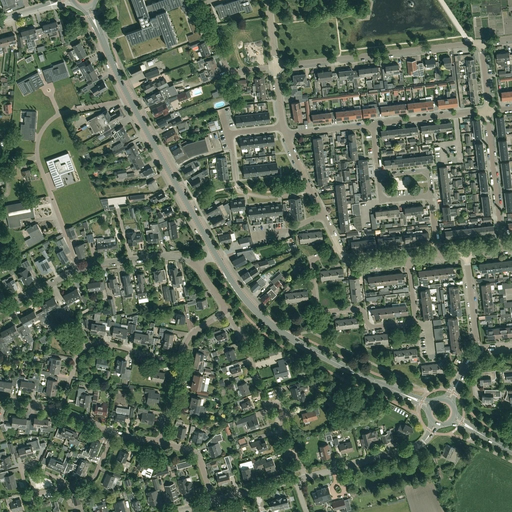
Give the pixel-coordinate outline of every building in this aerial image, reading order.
[(4,0),(7,5),(2,7),(4,11),(11,8),(9,5),(16,2),(15,0),(4,0)] [(160,0),(146,5),(144,0),(132,0),(142,27),(126,33),(127,38),(129,37),(131,43),(162,32),(167,47),(172,45),(171,43),(177,41),(166,10),(180,4),(182,11),(184,10),(186,15),(190,13),(191,14),(194,13),(191,7),(189,1),(190,1),(189,0),(160,0)] [(234,0),(235,0),(223,5),(222,3),(214,6),(215,9),(217,8),(220,17),(244,8),(245,11),(252,9),(249,0),(234,0)] [(50,23),(54,40),(57,39),(56,36),(57,36),(56,33),(55,30),(59,29),(57,21),(50,23)] [(43,25),(45,33),(49,32),(50,35),(49,35),(51,41),(54,40),(50,23),(43,25)] [(28,30),(33,47),(36,46),(34,39),(38,38),(37,35),(35,28),(34,28),(34,27),(33,27),(31,28),(30,28),(31,29),(28,30)] [(33,47),(28,30),(25,30),(24,29),(22,30),(22,31),(21,32),(23,39),(26,38),(27,41),(26,41),(29,49),(33,48),(33,47)] [(10,44),(11,47),(13,46),(12,43),(17,42),(15,35),(8,37),(10,44)] [(5,45),(10,44),(8,37),(1,39),(4,48),(6,48),(5,45)] [(198,40),(188,44),(189,48),(192,47),(192,48),(198,46),(202,55),(209,52),(205,42),(200,43),(198,40)] [(72,54),(76,52),(83,48),(79,42),(73,45),(75,49),(71,51),(71,50),(68,52),(69,55),(72,54)] [(76,52),(72,54),(74,57),(78,55),(80,58),(86,54),(83,48),(76,52)] [(451,66),(450,57),(443,58),(444,66),(444,67),(445,68),(447,69),(448,69),(451,69),(452,80),(455,80),(454,66),(451,66)] [(208,69),(216,66),(213,58),(205,61),(208,69)] [(429,68),(436,67),(435,58),(431,59),(431,60),(425,60),(426,67),(429,67),(429,68)] [(417,70),(416,64),(416,61),(407,62),(408,75),(413,74),(413,76),(418,75),(418,70),(417,70)] [(43,70),(45,77),(51,75),(53,81),(58,79),(57,77),(68,73),(64,62),(64,63),(61,64),(61,65),(57,66),(58,68),(54,69),(54,68),(44,71),(43,70)] [(82,63),(77,65),(71,68),(73,71),(83,65),(82,63)] [(84,66),(85,69),(81,72),(82,75),(85,74),(94,69),(91,63),(84,66)] [(130,70),(130,72),(130,73),(132,73),(133,75),(142,71),(145,69),(146,68),(144,65),(142,64),(139,66),(139,65),(130,70)] [(392,72),(393,72),(392,65),(385,66),(385,68),(382,69),(383,79),(386,79),(389,75),(393,75),(392,72)] [(216,66),(208,69),(211,76),(219,73),(219,72),(219,70),(219,67),(217,67),(216,66)] [(371,67),(373,79),(375,79),(375,76),(378,76),(379,76),(379,75),(380,74),(380,72),(378,72),(378,67),(371,67)] [(144,73),(147,79),(160,74),(158,68),(144,73)] [(357,87),(356,78),(353,78),(353,77),(352,70),(352,69),(351,68),(348,69),(348,70),(345,70),(347,82),(354,82),(354,87),(357,87)] [(89,76),(91,79),(97,75),(94,69),(85,74),(82,75),(78,77),(80,80),(83,79),(89,76)] [(347,82),(345,70),(345,69),(342,69),(341,70),(341,71),(339,71),(339,77),(336,78),(337,87),(340,86),(340,83),(342,83),(343,82),(342,78),(346,78),(347,82)] [(325,80),(324,71),(317,72),(318,81),(321,80),(322,89),(323,89),(323,96),(327,95),(326,89),(326,85),(325,80)] [(38,72),(38,73),(29,78),(29,80),(22,83),(22,82),(19,84),(18,83),(24,95),(27,93),(27,92),(30,91),(31,92),(30,89),(33,87),(35,90),(35,89),(39,87),(36,82),(42,79),(38,72)] [(206,77),(204,72),(200,73),(202,80),(203,82),(209,80),(208,77),(206,77)] [(299,74),(300,84),(304,84),(304,87),(310,87),(310,80),(306,80),(306,76),(305,73),(301,74),(299,74)] [(300,84),(299,74),(297,75),(297,74),(293,75),(293,78),(294,85),(291,85),(292,96),(295,96),(295,99),(302,98),(301,95),(301,90),(297,91),(297,85),(300,84)] [(154,88),(157,86),(159,90),(168,85),(165,78),(152,84),(151,81),(143,85),(147,93),(155,88),(154,88)] [(107,88),(104,82),(98,86),(97,85),(91,89),(94,94),(99,90),(100,92),(107,88)] [(178,93),(174,84),(167,88),(167,86),(160,90),(159,92),(156,93),(156,92),(146,98),(150,106),(165,98),(178,93)] [(188,98),(186,91),(176,95),(179,101),(188,98)] [(265,91),(256,92),(252,92),(253,96),(256,96),(257,99),(266,98),(265,91)] [(456,97),(450,98),(449,98),(450,106),(457,105),(456,97)] [(168,105),(167,102),(165,103),(165,102),(152,109),(153,112),(153,114),(153,115),(155,116),(163,112),(164,114),(168,112),(167,110),(169,109),(167,105),(168,105)] [(368,104),(370,115),(376,115),(375,107),(377,107),(377,103),(368,104)] [(94,133),(99,130),(101,134),(102,133),(103,133),(114,126),(115,125),(114,122),(116,121),(116,120),(122,117),(125,116),(120,107),(117,108),(114,110),(115,112),(109,115),(107,110),(87,120),(92,129),(90,130),(91,133),(94,132),(94,133)] [(232,110),(227,111),(231,127),(236,126),(232,110)] [(34,128),(31,127),(32,122),(36,122),(37,117),(36,117),(37,112),(29,111),(29,112),(29,116),(25,116),(27,116),(26,121),(24,121),(25,121),(24,127),(22,127),(21,133),(23,133),(22,138),(27,138),(27,140),(28,140),(29,134),(34,134),(34,128)] [(268,112),(262,113),(263,123),(270,122),(269,116),(269,112),(268,112)] [(167,121),(172,118),(174,117),(173,113),(165,117),(157,121),(160,127),(168,123),(167,121)] [(211,131),(221,129),(218,119),(209,121),(211,131)] [(180,132),(186,130),(185,129),(189,128),(186,121),(177,124),(178,127),(180,132)] [(117,137),(126,131),(123,125),(116,129),(116,130),(114,131),(117,137)] [(115,129),(114,126),(103,133),(105,137),(112,133),(111,131),(115,129)] [(167,142),(175,137),(176,140),(179,138),(174,129),(163,134),(167,142)] [(126,131),(117,137),(115,138),(117,140),(119,139),(121,142),(130,138),(126,131)] [(344,141),(349,140),(356,139),(355,133),(348,134),(349,137),(345,138),(340,138),(340,135),(337,136),(337,141),(344,141)] [(171,151),(178,164),(191,156),(209,151),(212,150),(208,136),(186,142),(186,141),(180,143),(182,147),(180,148),(179,146),(171,151)] [(323,142),(322,142),(321,137),(316,138),(312,139),(313,145),(322,144),(323,144),(323,142)] [(241,149),(248,148),(247,138),(240,139),(240,145),(241,145),(241,149)] [(131,159),(139,155),(133,145),(126,149),(127,153),(126,153),(126,154),(129,160),(131,159)] [(114,156),(116,155),(125,150),(123,146),(114,151),(112,152),(114,156)] [(61,178),(59,172),(72,167),(69,158),(70,157),(68,153),(68,154),(58,157),(59,160),(47,164),(50,170),(51,170),(54,180),(61,178)] [(139,155),(131,159),(134,165),(131,167),(132,171),(144,164),(139,155)] [(200,165),(197,160),(192,161),(189,163),(191,165),(183,170),(186,176),(194,171),(193,169),(200,165)] [(23,177),(30,175),(30,174),(36,172),(34,163),(27,165),(29,169),(21,171),(23,177)] [(277,164),(276,163),(270,164),(271,174),(278,173),(277,167),(277,164)] [(146,178),(154,174),(151,167),(143,172),(140,174),(142,177),(145,175),(146,178)] [(193,188),(202,182),(200,178),(205,175),(203,171),(191,177),(193,180),(190,182),(193,188)] [(360,180),(369,179),(368,172),(360,173),(360,177),(357,177),(357,180),(360,180)] [(151,190),(158,186),(154,180),(148,183),(151,190)] [(157,197),(153,199),(155,203),(159,200),(159,201),(167,197),(164,191),(156,195),(157,197)] [(290,199),(291,206),(301,205),(300,198),(294,198),(294,199),(290,199)] [(232,211),(239,210),(237,200),(230,201),(232,211)] [(10,227),(20,225),(19,218),(34,216),(31,201),(5,206),(10,227)] [(215,214),(229,206),(229,202),(223,205),(222,204),(217,207),(215,202),(208,206),(209,207),(205,209),(208,215),(214,211),(215,214)] [(166,215),(174,211),(171,206),(164,210),(164,211),(162,213),(163,216),(166,215)] [(223,217),(230,213),(229,206),(215,214),(217,217),(211,220),(214,226),(218,223),(219,224),(225,221),(223,217)] [(417,206),(417,216),(418,219),(418,222),(424,221),(430,220),(429,216),(424,217),(424,218),(421,218),(421,213),(423,213),(423,206),(417,206)] [(159,223),(160,227),(168,226),(169,228),(168,228),(169,230),(168,230),(166,231),(164,231),(165,237),(169,236),(170,238),(177,237),(175,224),(174,220),(168,221),(168,220),(159,223)] [(151,230),(147,230),(147,233),(148,242),(159,241),(158,238),(163,237),(163,238),(158,222),(154,223),(155,229),(151,230)] [(29,245),(44,237),(36,224),(28,228),(32,237),(26,240),(29,245)] [(69,239),(76,236),(72,226),(66,228),(68,234),(69,239)] [(306,233),(307,242),(315,241),(314,232),(313,232),(314,232),(314,230),(312,230),(312,232),(306,232),(306,233)] [(135,234),(135,231),(126,233),(127,237),(128,237),(129,244),(137,243),(136,241),(142,240),(141,233),(135,234)] [(314,232),(315,241),(322,240),(321,231),(314,232),(313,232),(314,232)] [(307,242),(306,233),(306,232),(299,233),(300,243),(307,242)] [(356,241),(356,236),(355,232),(346,233),(347,237),(353,236),(353,240),(348,241),(349,245),(351,245),(351,249),(357,248),(356,241)] [(221,244),(232,241),(230,233),(219,236),(221,244)] [(241,247),(250,244),(248,236),(239,239),(241,247)] [(97,243),(98,251),(112,249),(111,247),(117,247),(116,241),(107,242),(107,238),(103,239),(103,237),(97,238),(97,243)] [(63,250),(68,248),(63,238),(56,241),(60,249),(56,251),(59,256),(62,263),(68,259),(63,250)] [(79,257),(85,255),(83,249),(86,248),(84,243),(75,246),(79,257)] [(238,258),(232,260),(236,266),(243,263),(244,264),(252,259),(252,258),(250,254),(252,253),(252,250),(252,249),(242,251),(243,255),(238,258)] [(42,274),(45,272),(51,269),(46,259),(36,264),(42,274)] [(267,259),(259,262),(260,265),(261,268),(269,265),(268,260),(267,259)] [(21,278),(24,283),(32,279),(31,276),(32,275),(30,272),(29,272),(28,270),(32,268),(28,260),(24,262),(27,268),(24,270),(18,273),(19,274),(18,274),(20,278),(21,278)] [(502,270),(509,269),(509,265),(508,265),(507,260),(500,261),(501,266),(502,266),(502,270)] [(495,271),(502,270),(502,266),(501,266),(500,261),(493,262),(494,266),(495,266),(495,271)] [(496,275),(495,271),(495,266),(494,266),(493,262),(486,263),(487,267),(488,267),(489,272),(492,271),(493,276),(496,275)] [(488,267),(487,267),(486,263),(480,263),(480,269),(481,269),(482,272),(486,272),(486,274),(486,275),(486,278),(484,278),(484,282),(490,281),(489,278),(489,272),(488,267)] [(170,268),(172,281),(179,280),(179,282),(182,282),(181,276),(182,276),(181,270),(177,271),(176,266),(172,267),(173,268),(170,268)] [(447,272),(448,276),(455,275),(454,271),(453,271),(453,266),(446,267),(446,272),(447,272)] [(441,277),(448,276),(447,272),(446,272),(446,267),(439,268),(439,273),(440,273),(441,277)] [(245,282),(259,272),(256,268),(249,273),(248,271),(241,275),(245,282)] [(335,269),(336,278),(343,277),(342,268),(335,269)] [(434,278),(441,277),(440,273),(439,273),(439,268),(432,269),(432,274),(433,273),(434,278)] [(160,270),(159,269),(156,270),(157,270),(153,271),(154,275),(153,276),(154,278),(155,278),(155,281),(162,280),(162,279),(165,278),(164,272),(161,273),(160,270)] [(328,279),(336,278),(335,269),(327,270),(328,279)] [(427,279),(434,278),(433,273),(432,274),(432,269),(425,270),(425,274),(426,274),(427,279)] [(321,280),(328,279),(327,270),(320,271),(321,280)] [(427,279),(426,274),(425,274),(425,270),(418,271),(418,276),(420,276),(420,280),(423,279),(424,285),(421,286),(421,288),(428,288),(427,279)] [(264,276),(266,280),(274,276),(272,272),(264,276)] [(397,278),(397,282),(397,285),(404,284),(404,281),(404,277),(403,277),(402,272),(395,273),(396,278),(397,278)] [(144,290),(143,288),(142,282),(145,281),(143,273),(137,274),(139,288),(140,290),(137,291),(138,299),(146,298),(145,293),(146,293),(145,289),(144,290)] [(390,283),(397,282),(397,278),(396,278),(395,273),(388,274),(389,279),(390,279),(390,283)] [(383,284),(390,283),(390,279),(389,279),(388,274),(381,275),(382,280),(383,280),(383,284)] [(128,275),(122,276),(124,290),(125,293),(133,292),(131,283),(130,283),(129,279),(130,279),(129,275),(128,276),(128,275)] [(376,285),(383,284),(383,280),(382,280),(381,275),(374,276),(375,280),(376,280),(376,285)] [(9,279),(3,283),(6,288),(9,287),(11,290),(18,287),(12,276),(8,278),(9,279)] [(369,285),(376,285),(376,280),(375,280),(374,276),(367,276),(368,283),(369,283),(369,285)] [(117,284),(116,277),(109,279),(110,282),(108,282),(109,289),(113,288),(114,295),(121,294),(119,284),(117,284)] [(259,289),(266,283),(260,277),(256,281),(250,286),(254,291),(258,288),(259,289)] [(350,286),(359,285),(359,278),(349,279),(350,286)] [(95,282),(87,283),(87,288),(88,287),(88,290),(96,289),(97,294),(102,293),(103,298),(107,297),(105,289),(101,289),(100,282),(100,280),(95,281),(95,282)] [(487,290),(492,290),(491,285),(494,285),(494,282),(491,282),(486,283),(487,284),(482,285),(483,292),(488,291),(487,290)] [(168,288),(168,285),(162,286),(165,301),(171,300),(168,288)] [(351,294),(360,293),(359,285),(350,286),(351,294)] [(454,294),(459,293),(458,286),(453,287),(453,286),(449,286),(450,293),(454,293),(454,294)] [(81,296),(80,296),(76,288),(69,292),(74,300),(78,297),(79,299),(80,300),(82,299),(85,304),(87,302),(85,295),(81,297),(81,296)] [(270,289),(261,298),(265,302),(270,297),(272,299),(277,294),(274,291),(271,288),(270,289)] [(426,296),(430,296),(430,292),(429,289),(425,289),(425,290),(420,291),(421,298),(426,297),(426,296)] [(488,297),(493,296),(492,290),(487,290),(488,291),(483,292),(484,299),(488,298),(488,297)] [(299,292),(300,301),(308,300),(307,291),(299,292)] [(69,302),(74,300),(69,292),(63,296),(67,303),(68,305),(70,304),(69,302)] [(293,302),(300,301),(299,292),(292,293),(293,302)] [(285,303),(293,302),(292,293),(284,293),(285,303)] [(360,293),(351,294),(352,301),(361,300),(360,293)] [(460,300),(459,293),(454,294),(454,293),(450,293),(451,300),(455,300),(455,301),(460,300)] [(427,303),(431,303),(430,296),(426,296),(426,297),(421,298),(422,305),(427,304),(427,303)] [(493,303),(493,296),(488,297),(488,298),(484,299),(484,306),(489,305),(489,304),(493,303)] [(54,297),(47,300),(49,303),(51,308),(55,306),(58,311),(59,312),(62,310),(64,314),(68,313),(64,306),(61,308),(58,302),(57,303),(54,297)] [(111,314),(116,313),(113,298),(108,299),(111,314)] [(44,311),(40,313),(43,318),(46,316),(49,314),(47,310),(51,308),(49,303),(47,300),(47,299),(43,301),(44,302),(40,304),(44,311)] [(201,307),(207,306),(205,299),(197,301),(197,299),(194,300),(197,310),(201,309),(201,307)] [(427,310),(432,310),(431,303),(427,303),(427,304),(422,305),(423,312),(428,311),(427,310)] [(489,305),(484,306),(485,313),(490,312),(490,311),(494,311),(494,307),(495,307),(496,306),(495,303),(493,303),(489,304),(489,305)] [(400,310),(401,315),(408,314),(408,309),(407,309),(406,305),(399,306),(400,310)] [(394,316),(401,315),(400,310),(399,306),(392,307),(393,311),(394,316)] [(380,317),(387,317),(387,312),(386,312),(385,307),(378,308),(379,313),(380,313),(380,317)] [(387,317),(394,316),(393,311),(392,307),(385,307),(386,312),(387,312),(387,317)] [(461,314),(461,307),(456,308),(456,307),(451,307),(452,314),(456,314),(456,315),(461,314)] [(373,318),(380,317),(380,313),(379,313),(378,308),(371,309),(372,314),(373,314),(373,318)] [(428,311),(423,312),(424,319),(429,318),(429,317),(433,317),(432,313),(434,313),(434,310),(432,310),(427,310),(428,311)] [(34,311),(27,314),(31,322),(33,325),(40,321),(39,318),(38,318),(36,315),(34,311)] [(91,323),(90,332),(97,333),(99,320),(100,314),(95,313),(93,320),(96,320),(95,324),(91,323)] [(27,314),(20,318),(24,324),(24,325),(24,326),(25,329),(29,327),(33,325),(31,322),(27,314)] [(184,323),(185,315),(175,314),(174,317),(176,317),(176,321),(184,323)] [(350,319),(351,328),(359,327),(358,318),(350,319)] [(344,329),(351,328),(350,319),(342,320),(344,329)] [(99,320),(97,333),(104,334),(104,331),(105,325),(102,325),(103,322),(103,321),(99,320)] [(336,330),(344,329),(342,320),(335,321),(336,330)] [(119,336),(120,327),(113,326),(114,322),(110,321),(108,332),(108,335),(112,336),(112,335),(119,336)] [(128,329),(120,327),(119,336),(126,337),(127,331),(131,332),(133,323),(129,323),(128,329)] [(486,328),(487,334),(488,334),(488,338),(496,337),(495,333),(494,333),(493,328),(494,328),(493,323),(488,324),(489,327),(486,328)] [(503,337),(509,336),(509,331),(508,331),(507,323),(507,327),(500,327),(501,332),(502,332),(503,337)] [(14,325),(8,328),(12,336),(13,338),(19,335),(19,333),(16,328),(14,325)] [(164,339),(172,341),(173,334),(167,333),(167,329),(160,327),(159,332),(159,335),(165,336),(164,339)] [(496,337),(503,337),(502,332),(501,332),(500,327),(494,328),(493,328),(494,333),(495,333),(496,337)] [(8,328),(1,332),(2,335),(3,336),(5,339),(5,340),(7,343),(10,342),(8,338),(12,336),(8,328)] [(29,332),(27,333),(26,330),(23,331),(26,338),(29,343),(33,340),(29,332)] [(142,334),(140,342),(147,343),(148,335),(152,335),(153,331),(148,330),(147,331),(147,332),(146,332),(145,334),(142,334)] [(218,342),(223,340),(224,341),(227,340),(227,339),(225,332),(219,334),(218,330),(204,336),(205,339),(216,336),(218,342)] [(140,342),(142,334),(135,332),(135,333),(133,341),(140,342)] [(373,345),(381,344),(380,334),(372,335),(373,345)] [(380,334),(381,344),(388,343),(387,334),(380,334)] [(366,345),(373,345),(372,335),(364,336),(366,345)] [(171,348),(172,341),(164,339),(163,346),(171,348)] [(1,342),(4,349),(5,349),(8,354),(11,353),(10,351),(4,341),(1,342)] [(213,356),(225,352),(224,348),(211,352),(213,356)] [(232,349),(225,352),(228,360),(235,357),(232,349)] [(408,350),(410,359),(417,358),(416,349),(408,350)] [(402,360),(410,359),(408,350),(401,351),(402,360)] [(394,360),(402,360),(401,351),(393,351),(394,360)] [(206,358),(207,354),(196,352),(194,359),(202,361),(203,358),(206,358)] [(105,370),(106,366),(107,366),(108,362),(108,360),(107,360),(107,357),(102,356),(102,357),(99,357),(97,356),(95,367),(97,367),(97,369),(105,370)] [(51,364),(59,366),(61,358),(52,357),(51,361),(47,360),(47,364),(51,364)] [(194,362),(193,361),(192,365),(193,365),(193,366),(198,367),(198,368),(199,368),(199,371),(210,373),(216,375),(215,371),(211,370),(211,369),(205,368),(205,367),(204,366),(204,361),(202,361),(194,359),(194,362)] [(276,377),(288,373),(286,364),(287,364),(286,359),(278,361),(279,366),(273,367),(276,377)] [(130,379),(132,370),(125,369),(126,361),(118,360),(116,371),(122,372),(121,378),(130,379)] [(436,364),(437,373),(445,372),(444,363),(436,364)] [(58,372),(59,366),(51,364),(50,371),(58,372)] [(234,368),(232,364),(222,368),(223,372),(230,369),(233,376),(242,372),(239,365),(234,368)] [(430,374),(437,373),(436,364),(429,365),(430,374)] [(422,375),(430,374),(429,365),(421,365),(422,375)] [(150,367),(148,367),(147,370),(150,370),(149,374),(152,375),(152,380),(163,382),(164,373),(159,372),(159,368),(150,367)] [(511,372),(510,373),(510,369),(503,370),(504,375),(507,374),(507,381),(509,381),(511,382),(511,372)] [(486,386),(489,384),(491,384),(491,383),(492,383),(491,380),(496,378),(495,370),(486,371),(486,376),(483,376),(483,378),(480,379),(480,385),(485,384),(486,386)] [(52,375),(48,375),(44,374),(43,378),(46,379),(45,385),(47,385),(47,386),(56,387),(57,380),(51,379),(52,375)] [(191,381),(201,383),(204,384),(206,378),(205,377),(194,374),(193,377),(192,377),(191,381)] [(25,377),(17,375),(17,376),(16,382),(20,383),(19,388),(26,389),(28,379),(25,379),(25,377)] [(16,386),(16,382),(17,376),(15,376),(14,379),(12,378),(12,382),(5,381),(3,390),(10,391),(11,385),(16,386)] [(33,391),(34,384),(39,384),(39,379),(28,377),(28,379),(26,389),(33,391)] [(242,394),(249,391),(246,382),(241,384),(240,380),(233,383),(235,388),(239,387),(240,389),(238,390),(237,391),(239,395),(240,396),(242,395),(242,394)] [(199,390),(201,383),(191,381),(190,385),(191,385),(191,388),(198,389),(199,390)] [(307,387),(306,381),(301,382),(295,383),(296,387),(291,388),(294,398),(299,397),(300,401),(306,399),(304,392),(301,393),(300,389),(303,389),(302,388),(307,387)] [(55,394),(56,387),(47,386),(46,389),(44,389),(43,392),(55,394)] [(92,402),(93,395),(89,394),(88,394),(88,393),(84,392),(85,389),(78,388),(77,396),(76,401),(80,401),(80,405),(87,406),(88,402),(92,402)] [(158,402),(159,394),(153,393),(153,390),(145,389),(145,392),(149,393),(147,404),(153,405),(154,401),(158,402)] [(489,390),(489,394),(486,394),(486,396),(482,396),(482,402),(487,402),(487,403),(491,402),(492,402),(493,396),(501,396),(501,390),(489,390)] [(190,403),(199,405),(201,398),(191,396),(190,403)] [(244,402),(243,398),(236,401),(237,405),(241,404),(243,410),(252,407),(250,400),(244,402)] [(106,409),(107,403),(103,403),(102,406),(96,405),(94,413),(105,414),(106,414),(107,414),(107,410),(106,409)] [(198,412),(199,405),(190,403),(189,410),(198,412)] [(304,421),(317,418),(316,414),(319,413),(317,406),(309,408),(310,411),(302,413),(304,421)] [(152,424),(154,415),(149,414),(149,413),(142,412),(143,408),(138,408),(137,413),(142,414),(141,421),(146,422),(145,423),(152,424)] [(124,422),(125,414),(116,412),(116,411),(113,411),(112,416),(115,417),(114,420),(124,422)] [(247,429),(255,426),(255,427),(256,428),(257,428),(258,427),(259,426),(258,425),(259,425),(256,418),(251,420),(250,415),(240,419),(240,418),(235,420),(238,426),(245,424),(247,429)] [(29,429),(29,426),(26,425),(26,418),(19,417),(18,426),(25,427),(25,433),(28,433),(29,432),(29,429)] [(40,426),(41,418),(34,417),(33,423),(30,423),(29,426),(29,429),(36,430),(36,426),(40,426)] [(50,431),(51,425),(47,425),(48,419),(41,418),(40,426),(40,429),(43,429),(43,431),(50,431)] [(184,438),(186,428),(182,427),(183,423),(176,421),(175,425),(178,426),(176,436),(184,438)] [(400,426),(397,432),(405,436),(406,432),(410,434),(413,428),(405,424),(404,427),(403,427),(400,426)] [(204,439),(208,436),(205,433),(203,432),(194,430),(195,426),(191,425),(189,432),(193,433),(192,440),(195,440),(195,441),(197,442),(198,441),(201,442),(201,438),(204,439)] [(57,430),(55,436),(61,439),(63,435),(66,437),(70,429),(67,428),(68,427),(64,426),(63,426),(61,432),(57,430)] [(70,429),(66,437),(70,438),(68,442),(75,445),(77,439),(74,437),(76,432),(70,429)] [(373,445),(372,441),(378,439),(376,430),(362,434),(364,439),(361,439),(363,448),(367,447),(367,448),(371,446),(371,445),(373,445)] [(90,445),(97,448),(100,442),(94,440),(96,436),(90,433),(88,437),(89,437),(88,439),(91,441),(90,445)] [(211,457),(222,453),(219,443),(218,441),(222,440),(220,433),(216,435),(217,438),(212,440),(214,445),(207,448),(211,457)] [(388,435),(387,433),(381,435),(383,444),(390,442),(390,441),(393,440),(391,434),(388,435)] [(340,445),(338,438),(334,439),(336,448),(340,447),(342,453),(348,451),(348,452),(353,451),(351,442),(340,445)] [(259,451),(262,452),(263,449),(267,448),(265,442),(261,444),(260,440),(251,443),(253,449),(258,448),(259,451)] [(25,447),(27,455),(34,453),(32,446),(33,445),(32,443),(28,444),(28,446),(25,447)] [(27,455),(25,447),(18,448),(17,444),(13,445),(15,452),(19,451),(20,457),(27,455)] [(322,459),(330,456),(329,453),(330,452),(328,444),(320,446),(321,451),(320,451),(322,459)] [(450,457),(454,448),(447,444),(442,454),(450,457)] [(94,455),(97,448),(90,445),(88,449),(86,448),(85,451),(83,450),(81,454),(85,456),(88,457),(90,453),(94,455)] [(128,468),(131,463),(125,461),(128,453),(120,450),(117,458),(121,460),(121,461),(123,462),(121,465),(128,468)] [(5,451),(0,451),(0,458),(0,459),(1,459),(3,467),(11,465),(8,456),(6,456),(5,451)] [(53,468),(57,460),(50,457),(52,453),(48,451),(45,458),(49,460),(47,465),(53,468)] [(85,456),(81,454),(79,453),(77,457),(81,459),(78,465),(87,468),(89,462),(84,460),(85,456)] [(65,458),(63,463),(57,460),(53,468),(60,471),(62,465),(66,467),(68,461),(69,460),(65,458)] [(147,476),(150,468),(147,467),(149,462),(140,458),(137,466),(136,467),(142,470),(141,473),(147,476)] [(272,459),(266,462),(264,458),(258,460),(253,462),(256,469),(256,470),(261,468),(261,467),(265,466),(266,469),(274,466),(272,459)] [(176,463),(177,469),(191,465),(190,460),(176,463)] [(250,471),(254,470),(252,462),(252,460),(240,463),(240,465),(239,465),(240,470),(241,470),(244,478),(251,476),(250,471)] [(72,467),(77,468),(76,471),(84,475),(87,468),(78,465),(74,463),(68,461),(66,467),(71,469),(72,467)] [(156,475),(165,473),(168,472),(167,465),(163,466),(155,469),(156,475)] [(8,475),(7,471),(0,472),(0,477),(5,476),(8,488),(16,486),(13,474),(8,475)] [(222,474),(225,483),(231,482),(229,476),(232,475),(231,471),(222,474)] [(119,479),(121,475),(113,472),(112,475),(107,473),(102,484),(110,488),(110,487),(111,488),(112,488),(113,487),(114,484),(112,483),(114,477),(119,479)] [(225,483),(222,474),(219,475),(218,472),(215,472),(219,485),(225,483)] [(181,493),(185,493),(186,495),(188,495),(188,496),(192,495),(191,494),(193,493),(192,490),(193,490),(191,481),(187,483),(186,478),(178,480),(181,493)] [(178,498),(175,487),(174,488),(174,485),(173,483),(165,486),(169,500),(178,498)] [(317,492),(313,493),(316,504),(331,499),(328,487),(325,488),(325,487),(321,488),(322,489),(317,490),(317,492)] [(149,504),(159,502),(156,490),(146,493),(149,504)] [(140,508),(139,503),(140,502),(139,500),(138,500),(138,499),(135,500),(134,495),(133,495),(132,493),(128,494),(129,500),(131,500),(134,509),(137,509),(140,509),(140,508)] [(13,502),(12,495),(5,497),(7,506),(11,505),(13,511),(22,509),(20,500),(13,502)] [(74,504),(80,502),(78,495),(72,497),(74,504)] [(272,501),(269,502),(271,508),(273,507),(274,507),(279,506),(279,509),(284,507),(288,506),(288,504),(288,503),(286,497),(282,498),(281,497),(276,498),(277,499),(272,501)] [(334,511),(346,507),(343,499),(331,502),(334,511)] [(106,503),(105,500),(102,501),(103,504),(98,506),(99,509),(95,510),(95,511),(105,511),(108,511),(106,503)] [(116,511),(124,511),(125,511),(122,500),(114,503),(116,511)]
